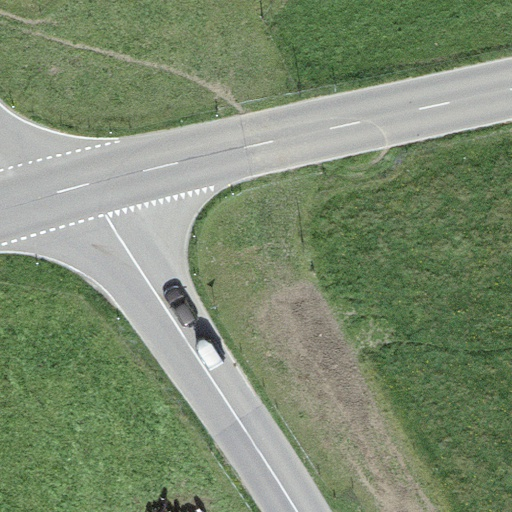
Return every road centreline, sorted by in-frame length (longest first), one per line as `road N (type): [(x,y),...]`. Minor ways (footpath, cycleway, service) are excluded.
road 1 (secondary): [(79,185),(511,87)]
road 2 (tertiary): [(79,185),(293,511)]
